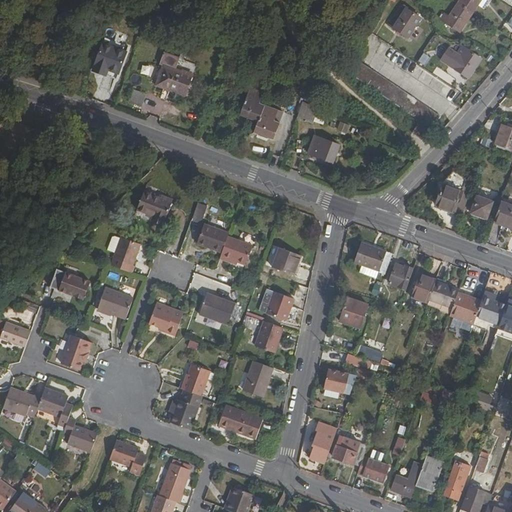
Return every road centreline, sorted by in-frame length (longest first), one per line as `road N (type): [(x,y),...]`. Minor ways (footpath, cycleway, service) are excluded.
road 1 (tertiary): [(0,83),(339,205)]
road 2 (residential): [(339,205),(282,477)]
road 3 (track): [(300,0),(312,40),(340,81),(432,157)]
road 4 (residential): [(112,391),(119,421),(282,477)]
road 5 (residential): [(511,69),(377,216)]
road 6 (residential): [(112,391),(157,266),(176,274)]
road 7 (tertiary): [(377,216),(511,264)]
